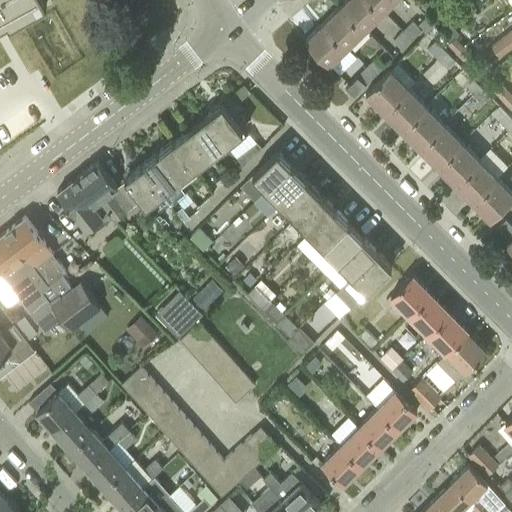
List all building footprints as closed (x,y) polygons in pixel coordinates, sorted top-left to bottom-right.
[(0,0),(0,31),(9,27),(11,30),(48,9),(42,0),(0,0)] [(345,0),(342,4),(366,28),(384,10),(374,0),(345,0)] [(374,0),(384,10),(394,0),(374,0)] [(324,22),(348,46),(366,28),(342,4),(324,22)] [(414,20),(404,30),(412,39),(422,29),(414,20)] [(330,64),(348,46),(324,22),(306,40),(330,64)] [(442,34),(441,35),(449,43),(457,53),(465,45),(456,36),(460,33),(453,25),(442,34)] [(511,28),(492,45),(502,57),(511,48),(511,28)] [(402,48),(412,39),(404,30),(394,39),(402,48)] [(438,57),(446,48),(436,40),(428,48),(438,57)] [(474,54),(465,45),(457,53),(466,62),(474,54)] [(446,48),(438,57),(448,67),(456,59),(446,48)] [(378,55),(367,66),(375,74),(386,63),(378,55)] [(366,84),(375,74),(367,66),(358,75),(366,84)] [(366,92),(384,110),(408,86),(390,68),(366,92)] [(11,115),(56,91),(46,70),(0,94),(11,115)] [(366,84),(358,75),(346,87),(354,95),(366,84)] [(463,84),(473,93),(481,85),(471,75),(463,84)] [(502,99),(511,92),(502,82),(494,90),(502,99)] [(243,98),(250,92),(244,85),(237,91),(230,97),(236,104),(243,98)] [(491,95),(481,85),(473,93),(482,103),(491,95)] [(426,104),(408,86),(384,110),(402,128),(426,104)] [(511,92),(502,99),(511,108),(511,92)] [(205,115),(230,147),(246,134),(222,103),(205,115)] [(444,122),(426,104),(402,128),(419,146),(444,122)] [(510,130),(511,127),(511,115),(507,111),(499,119),(510,130)] [(189,127),(214,159),(230,147),(205,115),(189,127)] [(437,164),(462,140),(444,122),(419,146),(437,164)] [(198,171),(214,159),(189,127),(173,140),(198,171)] [(181,184),(198,171),(173,140),(157,152),(181,184)] [(479,158),(462,140),(437,164),(455,182),(479,158)] [(244,165),(262,147),(257,141),(237,156),(244,165)] [(491,147),(479,158),(455,182),(473,200),(497,176),(509,165),(491,147)] [(292,164),(277,149),(241,185),(255,200),(264,192),(263,192),(292,164)] [(165,196),(181,184),(157,152),(141,164),(165,196)] [(111,191),(117,186),(97,160),(80,173),(101,201),(97,205),(110,218),(112,216),(115,220),(126,212),(111,191)] [(165,196),(141,164),(125,177),(149,209),(154,215),(170,202),(165,196)] [(278,206),(306,178),(292,164),(263,192),(264,192),(278,206)] [(57,191),(83,224),(91,234),(110,218),(97,205),(101,201),(80,173),(57,191)] [(491,219),(511,197),(511,191),(497,176),(473,200),(491,219)] [(306,178),(278,206),(292,221),(320,193),(306,178)] [(320,193),(292,221),(306,235),(334,207),(320,193)] [(190,217),(182,206),(177,210),(184,221),(190,217)] [(334,207),(306,235),(320,249),(349,221),(334,207)] [(51,303),(72,287),(62,273),(67,269),(57,257),(25,215),(0,234),(0,271),(45,329),(62,317),(51,303)] [(511,224),(506,218),(498,226),(510,239),(506,243),(511,248),(511,224)] [(349,221),(320,249),(335,264),(363,236),(349,221)] [(363,236),(335,264),(349,278),(377,250),(363,236)] [(363,293),(392,265),(377,250),(349,278),(363,293)] [(235,275),(245,265),(236,256),(226,265),(235,275)] [(251,286),(258,279),(250,272),(243,279),(251,286)] [(430,292),(411,273),(391,294),(410,313),(430,292)] [(223,290),(224,289),(212,278),(204,286),(204,287),(215,298),(223,290)] [(262,307),(276,293),(261,279),(248,292),(262,307)] [(100,305),(81,280),(72,287),(51,303),(62,317),(70,328),(80,321),(87,331),(108,315),(100,305)] [(430,292),(410,313),(429,332),(449,311),(430,292)] [(202,311),(191,300),(167,324),(179,335),(202,311)] [(265,311),(276,321),(284,313),(273,303),(265,311)] [(429,332),(447,350),(468,330),(449,311),(429,332)] [(284,313),(276,321),(290,334),(291,335),(299,327),(284,313)] [(130,333),(144,346),(146,344),(156,334),(158,332),(145,319),(130,333)] [(200,320),(180,338),(193,353),(213,335),(200,320)] [(14,322),(2,332),(0,329),(0,358),(5,354),(13,366),(35,350),(14,322)] [(291,335),(290,334),(285,339),(302,355),(314,341),(299,327),(291,335)] [(361,334),(372,346),(378,340),(367,328),(361,334)] [(474,376),(467,368),(487,349),(468,330),(447,350),(437,360),(456,379),(464,387),(474,376)] [(193,353),(201,362),(221,345),(213,335),(193,353)] [(201,362),(210,372),(230,354),(221,345),(201,362)] [(391,347),(381,357),(392,367),(401,357),(391,347)] [(88,369),(94,363),(85,354),(79,360),(88,369)] [(210,372),(218,382),(238,364),(230,354),(210,372)] [(312,371),(322,361),(316,355),(306,365),(312,371)] [(402,380),(412,371),(403,360),(392,369),(402,380)] [(218,382),(227,391),(247,374),(238,364),(218,382)] [(141,365),(123,381),(130,390),(148,373),(141,365)] [(148,373),(130,390),(138,398),(156,382),(148,373)] [(227,391),(236,401),(255,383),(247,374),(227,391)] [(297,393),(306,384),(296,375),(287,384),(297,393)] [(422,376),(409,388),(428,407),(440,395),(422,376)] [(156,382),(138,398),(145,407),(163,390),(156,382)] [(36,411),(53,430),(76,409),(96,391),(89,383),(77,394),(68,383),(36,411)] [(399,428),(417,410),(396,388),(377,406),(399,428)] [(153,415),(171,399),(163,390),(145,407),(153,415)] [(92,410),(104,399),(96,392),(96,391),(84,402),(92,410)] [(160,424),(178,407),(171,399),(153,415),(160,424)] [(377,406),(359,425),(380,446),(399,428),(377,406)] [(168,432),(186,416),(178,407),(160,424),(168,432)] [(93,428),(76,409),(53,430),(70,448),(93,428)] [(175,441),(194,424),(186,416),(168,432),(175,441)] [(121,420),(102,439),(93,429),(93,428),(70,448),(87,467),(109,447),(118,439),(129,429),(121,420)] [(183,449),(201,433),(194,424),(175,441),(183,449)] [(242,442),(259,461),(278,445),(260,425),(242,442)] [(359,425),(345,439),(340,443),(362,465),(380,446),(359,425)] [(129,429),(118,439),(125,447),(137,437),(129,429)] [(190,457),(209,441),(201,433),(183,449),(190,457)] [(198,466),(216,449),(209,441),(190,457),(198,466)] [(259,461),(242,442),(233,450),(250,469),(255,465),(259,461)] [(511,445),(509,442),(492,457),(480,444),(469,454),(483,469),(488,473),(498,464),(498,463),(511,450),(511,445)] [(322,462),(343,483),(362,465),(340,443),(322,462)] [(126,465),(109,447),(87,467),(103,486),(126,465)] [(205,474),(224,458),(216,449),(198,466),(205,474)] [(250,469),(233,450),(224,458),(241,478),(250,469)] [(135,458),(126,465),(103,486),(120,504),(143,484),(151,477),(163,466),(155,457),(144,467),(135,458)] [(240,478),(241,478),(224,458),(205,474),(222,493),(240,478)] [(471,498),(478,491),(496,510),(506,501),(487,482),(488,482),(469,463),(452,480),(471,499),(471,498)] [(250,469),(241,478),(240,478),(247,486),(262,473),(255,465),(250,469)] [(294,511),(310,511),(321,503),(292,470),(280,481),(271,471),(264,477),(270,485),(270,484),(294,511)] [(506,491),(511,485),(511,480),(509,476),(500,484),(506,491)] [(436,496),(451,511),(468,511),(473,507),(472,506),(475,502),(471,498),(471,499),(452,480),(436,496)] [(148,511),(159,503),(143,484),(120,504),(126,511),(148,511)] [(182,484),(171,492),(185,511),(196,503),(182,484)] [(210,504),(218,497),(207,484),(197,493),(202,498),(186,511),(200,511),(210,504)] [(294,511),(270,484),(270,485),(261,493),(272,506),(265,511),(294,511)] [(0,508),(9,501),(0,490),(0,508)] [(185,511),(169,494),(159,503),(148,511),(185,511)] [(451,511),(436,496),(419,511),(451,511)] [(477,511),(481,511),(486,507),(479,500),(476,503),(475,502),(472,506),(473,507),(477,511)] [(0,508),(0,511),(19,511),(9,501),(0,508)] [(215,511),(226,511),(227,511),(226,511),(227,510),(220,502),(213,509),(215,511)]
